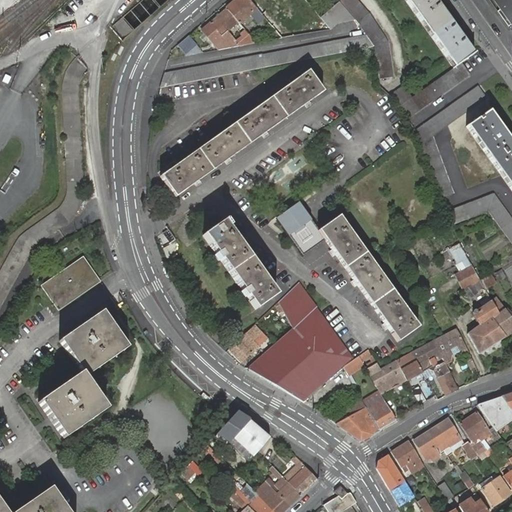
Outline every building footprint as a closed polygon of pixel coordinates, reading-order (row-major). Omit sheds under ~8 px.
[(248,0),(235,0),(226,8),(238,21),(239,23),(250,14),(253,18),(257,15),(260,13),(256,8),(248,0)] [(365,35),(372,44),(374,46),(379,78),(392,76),(388,44),(385,38),(369,15),(356,0),(337,0),(339,2),(354,19),(357,23),(365,35)] [(399,106),(407,118),(469,74),(461,63),(473,54),(459,35),(457,31),(434,0),(404,0),(453,68),(412,97),(405,88),(404,86),(389,96),(399,106)] [(511,0),(498,0),(504,8),(498,12),(509,27),(511,24),(511,0)] [(339,2),(326,12),(335,24),(336,23),(354,19),(339,2)] [(239,46),(256,43),(256,42),(249,35),(248,33),(245,35),(241,39),(236,43),(230,36),(226,32),(238,21),(226,8),(201,30),(218,50),(239,46)] [(326,12),(320,17),(330,28),(335,24),(326,12)] [(125,38),(134,29),(122,16),(113,25),(125,38)] [(252,70),(374,46),(372,44),(365,35),(261,55),(164,73),(159,88),(252,70)] [(322,92),(307,71),(245,116),(160,177),(175,197),(322,92)] [(478,87),(415,131),(419,145),(439,199),(452,194),(431,137),(486,98),(478,87)] [(511,142),(501,128),(489,110),(466,126),(511,191),(511,142)] [(511,244),(511,220),(493,195),(445,213),(450,226),(488,211),(511,244)] [(302,257),(325,240),(318,231),(298,203),(275,219),(302,257)] [(318,231),(325,240),(331,250),(335,255),(352,280),(356,285),(362,293),(364,295),(384,324),(397,342),(418,327),(406,311),(339,216),(318,231)] [(229,227),(225,220),(202,236),(215,254),(214,255),(218,261),(219,260),(242,291),(240,292),(244,298),(246,297),(255,310),(276,295),(266,282),(263,277),(240,245),(236,240),(228,228),(229,227)] [(461,272),(455,275),(463,289),(479,280),(472,266),(459,244),(449,250),(461,272)] [(83,256),(41,285),(58,311),(101,282),(83,256)] [(498,281),(505,277),(502,272),(496,276),(498,281)] [(493,277),(483,283),(486,289),(496,283),(493,277)] [(292,328),(246,369),(302,402),(343,367),(353,358),(316,308),(317,307),(299,282),(292,289),(278,302),(282,310),(292,328)] [(496,298),(491,301),(498,314),(492,319),(504,337),(511,331),(511,319),(504,309),(496,298)] [(498,314),(491,301),(478,311),(477,310),(476,310),(476,309),(475,309),(474,309),(474,310),(473,310),(473,311),(472,311),(472,312),(472,313),(473,313),(473,314),(472,315),(479,326),(467,334),(478,354),(504,337),(492,319),(498,314)] [(278,302),(274,306),(278,312),(282,310),(278,302)] [(74,362),(81,373),(84,378),(127,348),(102,311),(59,341),(69,356),(74,362)] [(256,329),(253,326),(245,334),(252,340),(258,335),(254,331),(256,329)] [(456,329),(443,336),(433,342),(441,357),(444,362),(446,367),(451,365),(445,355),(444,356),(442,352),(457,344),(463,357),(469,354),(463,341),(456,329)] [(252,340),(245,334),(242,337),(251,348),(255,344),(252,340)] [(242,337),(228,350),(241,363),(258,347),(255,344),(251,348),(242,337)] [(441,357),(433,342),(411,353),(421,372),(433,366),(435,362),(433,357),(437,355),(439,359),(441,357)] [(368,350),(358,356),(362,362),(372,357),(368,350)] [(421,372),(411,353),(395,362),(406,380),(409,378),(414,376),(421,372)] [(351,361),(343,367),(346,372),(348,378),(364,366),(362,362),(358,356),(354,359),(351,361)] [(406,380),(395,362),(381,370),(376,363),(369,367),(383,392),(406,380)] [(446,367),(444,362),(435,367),(433,371),(445,395),(456,390),(448,373),(449,373),(446,367)] [(378,390),(381,394),(383,392),(369,367),(366,369),(378,390)] [(84,378),(81,373),(38,403),(63,439),(106,409),(84,378)] [(418,387),(411,390),(419,405),(426,401),(418,387)] [(362,399),(368,409),(371,413),(370,413),(380,428),(395,419),(383,399),(384,399),(381,394),(378,390),(362,399)] [(511,393),(501,397),(511,413),(511,393)] [(511,413),(501,397),(477,405),(493,429),(511,415),(511,413)] [(379,432),(360,399),(357,400),(359,403),(329,420),(335,424),(360,442),(379,432)] [(237,412),(216,435),(228,443),(249,460),(269,436),(249,419),(237,412)] [(496,444),(502,440),(496,432),(495,432),(491,435),(476,413),(459,424),(471,442),(469,444),(478,456),(483,453),(485,451),(487,450),(496,444)] [(448,419),(430,430),(443,450),(446,455),(451,452),(449,447),(461,439),(448,419)] [(443,450),(430,430),(414,441),(426,460),(430,458),(432,461),(439,456),(434,448),(437,446),(441,451),(443,450)] [(464,444),(461,439),(449,447),(451,452),(461,445),(464,444)] [(408,460),(409,462),(418,457),(408,442),(391,452),(401,468),(403,466),(402,463),(408,460)] [(469,444),(467,442),(464,444),(461,445),(472,460),(478,456),(469,444)] [(231,462),(237,470),(247,462),(241,454),(231,462)] [(407,487),(387,455),(377,461),(375,469),(399,508),(414,499),(407,487)] [(298,459),(295,457),(291,461),(293,463),(297,467),(284,479),(300,496),(318,479),(317,478),(316,479),(306,468),(298,459)] [(413,468),(421,463),(418,457),(409,462),(413,468)] [(202,472),(192,461),(187,465),(197,476),(202,472)] [(248,463),(237,474),(243,480),(249,474),(246,472),(251,467),(251,466),(248,463)] [(297,467),(293,463),(280,475),(283,477),(284,479),(297,467)] [(187,465),(180,473),(190,483),(197,476),(187,465)] [(511,490),(511,465),(511,466),(511,471),(503,477),(511,490)] [(271,488),(289,507),(300,496),(284,479),(283,477),(280,475),(272,466),(269,470),(279,481),(274,485),(268,479),(265,481),(267,483),(270,486),(271,488)] [(464,472),(459,475),(464,482),(464,483),(469,479),(464,472)] [(483,485),(480,487),(493,506),(510,494),(499,477),(485,487),(483,485)] [(464,483),(468,489),(474,485),(469,479),(464,483)] [(444,482),(437,486),(447,501),(450,499),(454,497),(444,482)] [(283,511),(289,507),(271,488),(270,486),(267,483),(256,493),(259,496),(273,511),(283,511)] [(235,485),(231,489),(234,493),(244,503),(247,507),(251,503),(235,485)] [(341,500),(347,494),(340,486),(334,492),(338,496),(341,500)] [(68,511),(50,487),(14,511),(68,511)] [(234,493),(230,496),(240,507),(242,505),(246,509),(242,511),(252,511),(247,507),(244,503),(234,493)] [(338,496),(322,506),(326,511),(340,511),(351,506),(356,503),(352,497),(351,495),(349,494),(347,494),(341,500),(338,496)] [(273,511),(259,496),(251,503),(247,507),(252,511),(273,511)] [(434,511),(424,497),(416,502),(422,511),(434,511)] [(473,498),(458,506),(460,510),(461,511),(487,511),(480,501),(477,503),(475,501),(473,498)] [(450,499),(447,501),(453,509),(456,507),(450,499)]
